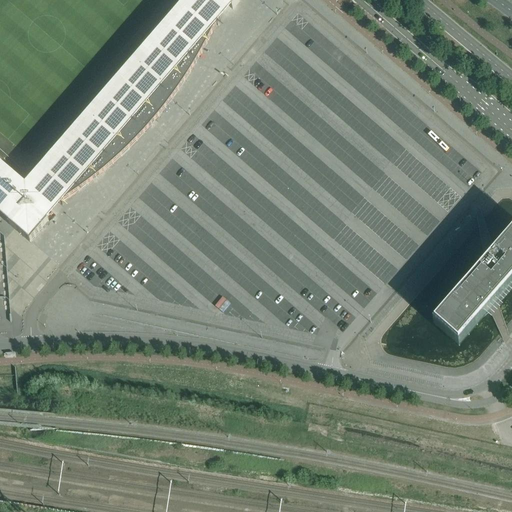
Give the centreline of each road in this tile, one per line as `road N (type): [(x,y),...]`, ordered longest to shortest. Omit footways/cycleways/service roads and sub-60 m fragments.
road 1 (unclassified): [(430,394),(186,345),(0,346)]
road 2 (secondary): [(361,0),(511,131)]
road 3 (secondary): [(511,80),(415,0)]
